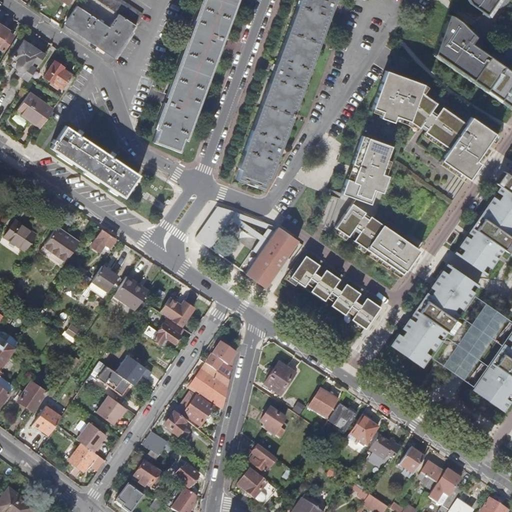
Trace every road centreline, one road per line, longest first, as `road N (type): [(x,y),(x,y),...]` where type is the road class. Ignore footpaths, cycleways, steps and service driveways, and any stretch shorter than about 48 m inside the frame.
road 1 (residential): [(85,507),(227,299)]
road 2 (residential): [(262,206),(385,25)]
road 3 (residential): [(402,302),(511,139)]
road 4 (residential): [(266,0),(200,184)]
road 5 (residential): [(260,320),(214,500)]
road 6 (residential): [(149,245),(0,143)]
road 7 (residential): [(262,206),(402,302)]
road 8 (residential): [(385,25),(448,90),(511,133)]
road 9 (residential): [(116,103),(100,64),(3,0)]
road 10 (unclassified): [(480,466),(350,380)]
road 11 (residential): [(200,184),(139,152),(116,103)]
